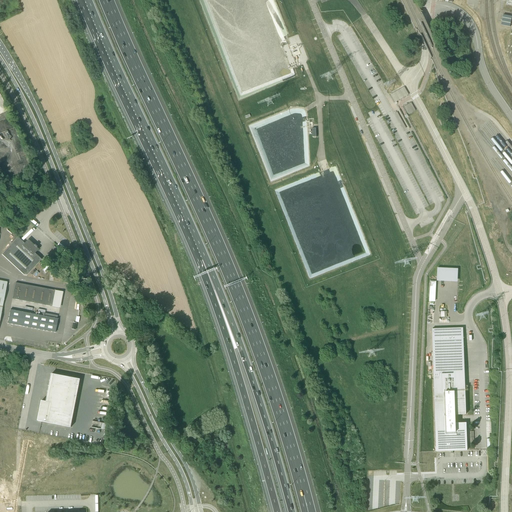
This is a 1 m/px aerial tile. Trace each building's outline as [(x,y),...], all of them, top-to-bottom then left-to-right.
[(501,25),(510,27),(511,17),(511,16),(503,15),(501,25)] [(289,70),(297,67),(288,44),(284,46),(283,45),(281,46),(286,57),(284,57),(289,70)] [(408,95),(404,87),(390,94),(395,103),(395,102),(408,95)] [(409,115),(416,111),(411,103),(404,107),(409,115)] [(17,238),(1,255),(24,275),(26,276),(41,260),(35,254),(38,250),(36,248),(37,247),(30,241),(30,242),(28,240),(24,244),(17,238)] [(437,266),(437,279),(458,280),(458,267),(437,266)] [(52,307),(55,291),(15,283),(12,299),(52,307)] [(57,316),(46,314),(43,313),(42,316),(10,310),(8,324),(55,333),(58,319),(57,319),(57,316)] [(466,423),(454,423),(454,415),(466,415),(463,328),(432,330),(432,329),(436,452),(437,452),(451,451),(451,453),(453,453),(453,451),(467,450),(467,451),(466,423)] [(38,421),(71,427),(80,379),(51,374),(46,402),(41,401),(38,421)]
